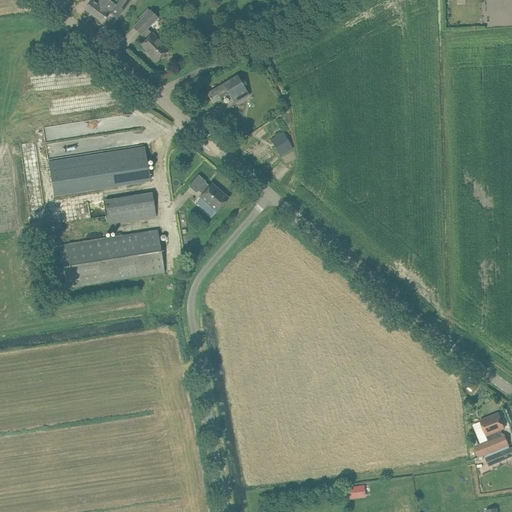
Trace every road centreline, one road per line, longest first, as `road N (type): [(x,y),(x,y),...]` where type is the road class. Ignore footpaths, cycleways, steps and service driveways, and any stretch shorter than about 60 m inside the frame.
road 1 (unclassified): [(226,511),(194,294),(272,195)]
road 2 (unclassified): [(511,389),(272,195)]
road 3 (residential): [(156,95),(337,0)]
road 4 (unclassified): [(272,195),(156,95)]
road 5 (residential): [(156,95),(47,0)]
